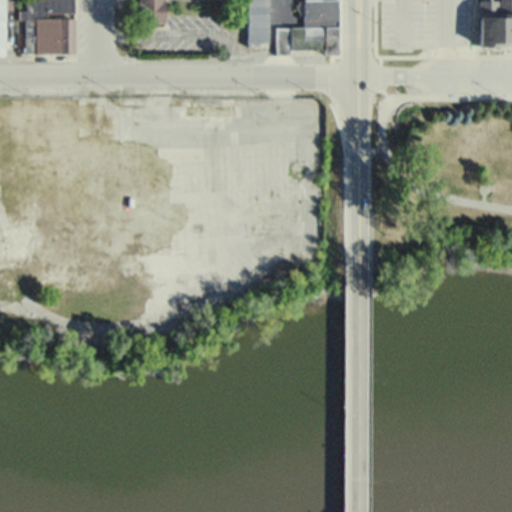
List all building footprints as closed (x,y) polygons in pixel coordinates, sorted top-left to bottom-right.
[(71,0),(24,0),(24,10),(16,10),(16,20),(25,20),(25,53),(73,53),(73,19),(42,19),(42,12),(71,12),(71,0)] [(128,0),(128,11),(137,11),(137,20),(152,20),(152,26),(164,26),(164,0),(128,0)] [(246,0),(246,46),(269,46),(269,0),(246,0)] [(303,0),(303,27),(274,27),(274,56),(290,57),(290,50),(325,50),(325,53),(337,53),(337,0),(303,0)] [(511,46),(479,47),(479,0),(511,0),(511,46)] [(72,96),(0,96),(0,164),(3,165),(13,195),(28,195),(28,210),(14,210),(14,229),(27,229),(27,283),(68,283),(69,286),(69,308),(70,312),(141,311),(141,302),(113,302),(113,279),(144,269),(144,219),(91,219),(91,210),(72,210),(72,195),(101,195),(100,156),(93,156),(93,136),(72,136),(72,96)]
